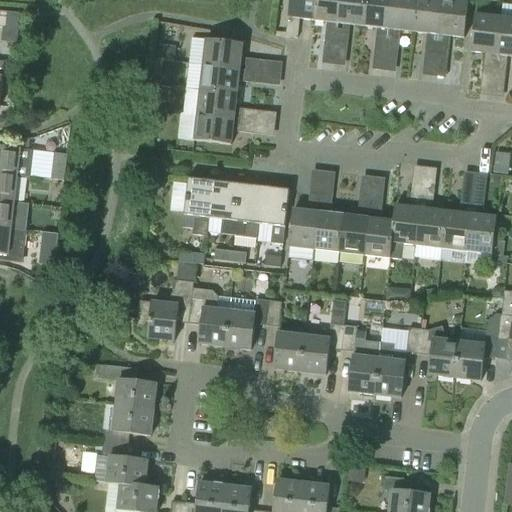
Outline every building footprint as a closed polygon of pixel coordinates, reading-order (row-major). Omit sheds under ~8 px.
[(290,0),(288,25),(299,27),(300,21),(314,22),(316,0),(290,0)] [(341,0),(316,0),(314,22),(327,24),(325,44),(336,45),(338,25),(341,0)] [(341,0),(338,25),(363,28),(366,0),(341,0)] [(366,0),(363,28),(377,30),(388,31),(391,0),(366,0)] [(391,0),(388,31),(401,32),(413,34),(417,0),(391,0)] [(417,0),(413,34),(427,36),(439,37),(442,0),(417,0)] [(451,0),(442,0),(439,37),(451,38),(465,40),(467,20),(469,2),(451,0)] [(501,19),(496,57),(508,58),(511,58),(511,6),(503,5),(501,19)] [(0,13),(0,31),(18,33),(19,16),(0,13)] [(471,54),(485,56),(496,57),(501,19),(476,16),(473,34),(471,54)] [(288,25),(286,39),(298,40),(299,27),(288,25)] [(338,32),(336,45),(348,46),(350,33),(342,32),(338,32)] [(377,36),(375,49),(386,51),(387,38),(377,36)] [(387,38),(386,51),(398,52),(400,39),(387,38)] [(204,68),(240,72),(241,60),(243,46),(207,42),(204,68)] [(427,43),(425,55),(436,57),(438,44),(427,43)] [(438,44),(436,57),(448,58),(450,45),(438,44)] [(170,63),(172,48),(161,47),(159,47),(158,61),(160,62),(170,63)] [(246,73),(260,75),(261,62),(247,61),(246,68),(246,73)] [(484,62),(483,75),(494,76),(495,63),(484,62)] [(495,63),(494,76),(506,78),(507,65),(495,63)] [(237,98),(239,83),(240,72),(204,68),(201,93),(237,98)] [(156,86),(158,72),(148,70),(146,85),(156,86)] [(245,84),(258,85),(260,75),(246,73),(245,84)] [(198,118),(234,122),(236,110),(237,98),(201,93),(198,118)] [(140,123),(151,124),(153,113),(153,111),(142,110),(140,123)] [(240,123),(254,125),(255,112),(242,111),(240,123)] [(151,124),(162,125),(163,114),(153,113),(151,124)] [(231,147),(233,133),(234,122),(198,118),(195,143),(231,147)] [(239,134),(253,136),(254,125),(240,123),(239,134)] [(18,143),(17,151),(29,152),(30,142),(18,143)] [(17,151),(0,148),(0,175),(18,178),(32,179),(35,153),(29,152),(17,151)] [(511,154),(485,154),(484,172),(511,173),(511,167),(511,154)] [(52,181),(65,183),(68,157),(55,156),(52,181)] [(0,202),(14,204),(17,182),(18,178),(0,175),(0,202)] [(154,179),(153,189),(161,190),(163,190),(165,180),(162,180),(154,179)] [(184,217),(183,229),(183,230),(194,231),(193,237),(208,239),(210,220),(215,180),(214,180),(213,183),(188,181),(184,217)] [(215,180),(210,220),(223,222),(221,236),(223,236),(232,238),(233,238),(239,186),(215,184),(215,180)] [(264,189),(239,186),(233,238),(258,240),(260,226),(265,189),(265,186),(264,186),(264,189)] [(265,189),(260,226),(273,228),(271,246),(283,248),(290,192),(265,189)] [(402,262),(403,247),(417,249),(421,211),(422,205),(424,191),(412,190),(409,210),(395,208),(394,223),(391,244),(392,244),(392,246),(390,260),(402,262)] [(433,207),(435,193),(424,191),(422,205),(433,207)] [(320,208),(322,195),(310,194),(308,207),(320,208)] [(332,210),(333,197),(322,195),(320,208),(332,210)] [(472,211),(474,197),(462,196),(460,210),(472,211)] [(483,213),(485,199),(474,197),(472,211),(483,213)] [(370,215),(372,201),(360,200),(358,219),(344,218),(339,256),(340,256),(340,254),(364,257),(364,259),(365,259),(369,221),(370,215)] [(381,216),(383,203),(372,201),(370,215),(381,216)] [(0,228),(11,230),(14,204),(0,202),(0,228)] [(446,214),(433,212),(421,211),(417,249),(442,252),(446,214)] [(315,253),(319,215),(308,214),(294,212),(289,250),(315,253)] [(467,255),(471,217),(459,215),(446,214),(442,252),(467,255)] [(344,218),(331,216),(319,215),(315,253),(339,256),(344,218)] [(497,220),(483,218),(471,217),(467,255),(466,266),(491,269),(492,257),(494,243),(497,220)] [(394,224),(381,222),(369,221),(365,259),(390,262),(390,260),(392,246),(392,244),(391,244),(394,223),(394,224)] [(25,253),(27,232),(11,230),(0,228),(0,262),(21,265),(23,252),(25,253)] [(59,267),(60,234),(44,234),(43,267),(59,267)] [(492,257),(503,258),(505,244),(494,243),(492,257)] [(231,253),(215,251),(214,262),(229,264),(231,253)] [(231,253),(229,264),(246,266),(247,255),(231,253)] [(204,261),(205,261),(205,257),(180,254),(179,263),(197,266),(204,267),(204,261)] [(264,268),(280,270),(281,260),(265,258),(264,268)] [(194,291),(194,285),(176,282),(175,291),(168,304),(166,306),(140,303),(137,329),(149,330),(148,340),(175,344),(177,324),(189,325),(193,290),(194,291)] [(491,300),(503,301),(504,290),(497,289),(492,293),(491,300)] [(225,350),(229,314),(216,312),(218,299),(213,293),(194,291),(193,290),(189,325),(201,327),(199,346),(225,350)] [(411,292),(405,291),(399,297),(399,305),(410,305),(411,292)] [(436,300),(436,291),(427,292),(428,301),(436,300)] [(511,309),(510,309),(511,294),(504,293),(502,316),(501,316),(498,342),(511,344),(508,362),(511,362),(511,309)] [(267,328),(270,303),(256,301),(256,303),(231,300),(229,314),(225,350),(252,353),(255,327),(267,328)] [(270,303),(267,328),(279,330),(282,305),(270,303)] [(485,346),(459,343),(455,380),(481,383),(484,359),(496,361),(498,342),(501,316),(497,316),(488,323),(485,346)] [(326,377),(329,352),(342,353),(345,328),(344,327),(331,326),(330,334),(318,333),(305,332),(305,337),(300,374),(326,377)] [(342,353),(354,355),(349,394),(375,397),(381,345),(365,343),(366,334),(356,333),(357,329),(345,328),(342,353)] [(422,332),(421,332),(418,356),(431,357),(429,377),(455,380),(459,343),(447,341),(443,329),(429,333),(426,332),(422,332)] [(383,331),(381,345),(375,397),(401,400),(407,355),(418,356),(421,332),(409,330),(409,334),(383,331)] [(305,337),(278,334),(274,371),(300,374),(305,337)] [(136,384),(138,372),(105,368),(103,380),(119,382),(116,408),(154,413),(157,386),(136,384)] [(130,436),(131,436),(151,439),(154,413),(116,408),(106,407),(103,432),(105,432),(104,447),(129,449),(130,436)] [(127,460),(129,449),(104,447),(102,459),(98,458),(95,484),(109,486),(121,487),(145,489),(148,463),(127,460)] [(390,493),(388,511),(428,511),(430,497),(409,494),(411,482),(386,479),(384,493),(390,493)] [(278,482),(274,511),(300,511),(303,485),(278,482)] [(183,511),(222,511),(226,488),(200,485),(197,506),(184,505),(183,511)] [(339,511),(340,511),(328,510),(330,489),(303,485),(300,511),(339,511)] [(121,487),(117,511),(113,511),(105,511),(156,511),(159,490),(145,489),(121,487)] [(249,511),(252,491),(226,488),(222,511),(249,511)] [(183,511),(184,505),(172,503),(171,511),(183,511)]
